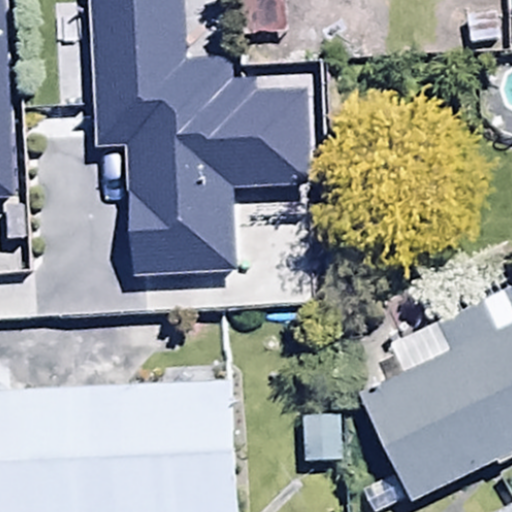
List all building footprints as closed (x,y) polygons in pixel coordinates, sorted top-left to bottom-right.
[(290,0),(240,0),(242,47),(292,46),(290,0)] [(0,209),(17,208),(6,4),(0,4),(0,209)] [(429,511),(511,469),(511,302),(399,360),(410,382),(358,408),(411,511),(429,511)] [(245,511),(242,392),(0,400),(0,511),(245,511)] [(344,426),(300,428),(302,476),(346,474),(344,426)]
